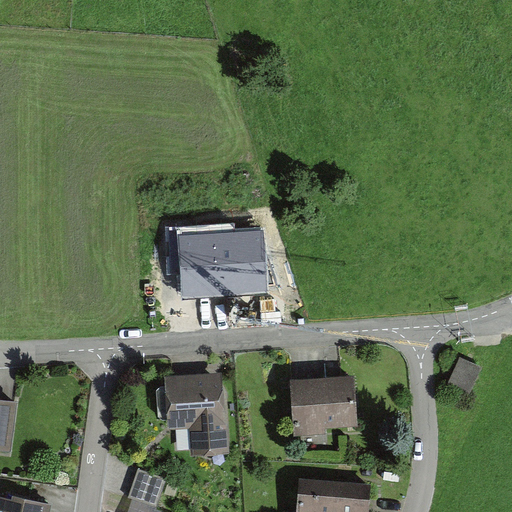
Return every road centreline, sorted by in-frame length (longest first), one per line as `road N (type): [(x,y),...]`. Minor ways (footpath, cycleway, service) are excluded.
road 1 (residential): [(154,345),(420,328)]
road 2 (residential): [(414,511),(425,473),(420,328)]
road 3 (residential): [(111,348),(89,511)]
